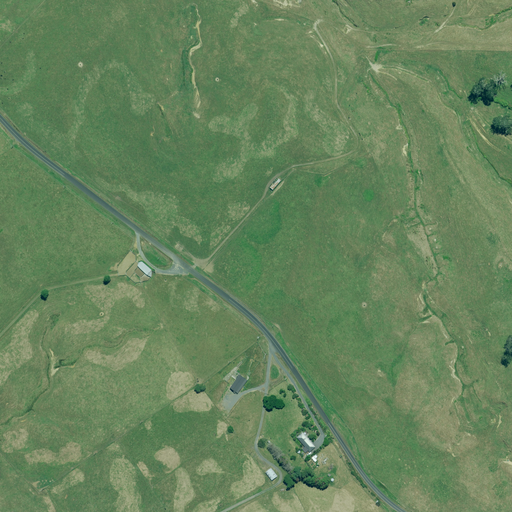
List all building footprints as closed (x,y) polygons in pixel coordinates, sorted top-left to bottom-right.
[(281,181),(278,177),(269,186),(273,190),(281,181)] [(152,270),(142,261),(138,266),(148,275),(152,270)] [(246,379),(240,375),(233,384),(239,388),(246,379)] [(315,447),(303,433),(297,437),(305,447),(302,449),(306,453),(309,451),(310,452),(315,447)] [(278,476),(272,468),(266,472),(272,480),(278,476)]
